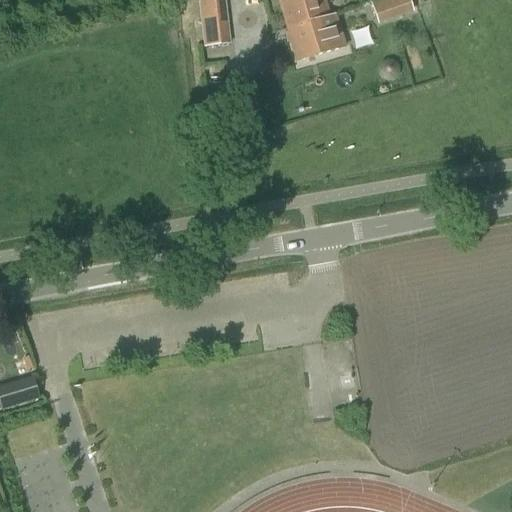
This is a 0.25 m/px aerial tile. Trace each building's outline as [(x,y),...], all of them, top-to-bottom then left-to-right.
[(197,0),(203,49),(230,45),(224,0),(197,0)] [(278,0),(288,31),(335,17),(334,17),(332,18),(326,0),(278,0)] [(407,0),(383,0),(370,5),(378,24),(412,11),(407,0)] [(335,17),(288,31),(297,63),(344,49),(335,17),(334,17),(335,17)] [(39,401),(32,378),(0,387),(0,411),(0,412),(39,401)]
